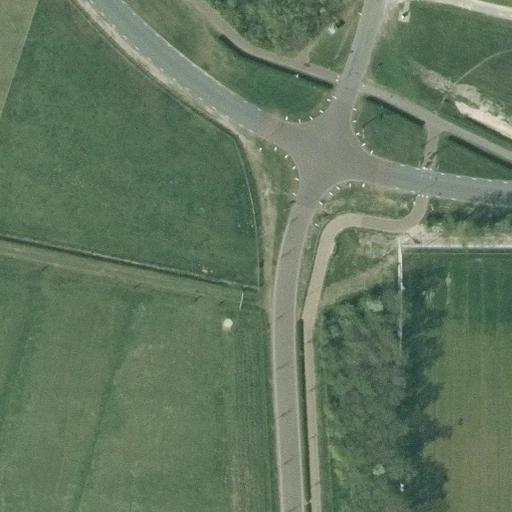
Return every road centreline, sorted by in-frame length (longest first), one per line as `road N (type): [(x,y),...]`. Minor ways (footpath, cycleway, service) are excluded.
road 1 (tertiary): [(299,511),(288,313),(292,264),(326,155)]
road 2 (tertiary): [(326,155),(194,84),(103,0)]
road 3 (tertiary): [(326,155),(376,176),(511,196)]
road 4 (unclassified): [(376,0),(326,155)]
